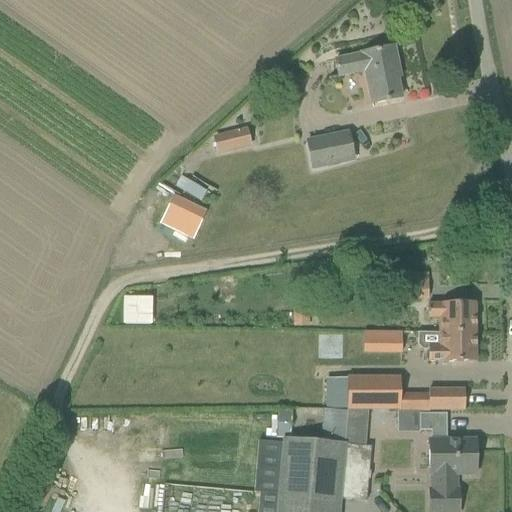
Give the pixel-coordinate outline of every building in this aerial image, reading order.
[(372,106),(400,100),(395,72),(398,71),(393,48),(361,55),(362,56),(335,62),(338,78),(365,72),(372,106)] [(307,158),(309,166),(310,173),(355,163),(347,131),(309,140),(313,156),(307,158)] [(217,156),(235,151),(231,135),(213,139),(217,156)] [(180,178),(175,189),(201,199),(205,188),(180,178)] [(205,214),(173,199),(160,226),(192,241),(205,214)] [(390,257),(375,256),(375,268),(390,268),(390,257)] [(400,285),(400,286),(392,287),(393,299),(400,299),(400,300),(428,300),(427,285),(401,285),(400,285)] [(123,297),(123,324),(153,325),(154,297),(123,297)] [(439,334),(474,334),(474,305),(442,305),(442,306),(428,306),(428,320),(439,320),(439,334)] [(293,328),(309,329),(309,313),(294,312),(293,328)] [(403,354),(404,332),(363,331),(362,353),(403,354)] [(443,364),(474,364),(474,334),(439,334),(417,334),(418,347),(422,351),(428,351),(428,363),(443,363),(443,364)] [(349,378),(349,410),(399,410),(399,378),(349,378)] [(428,412),(464,412),(464,392),(428,392),(428,397),(412,397),(412,413),(428,413),(428,412)] [(326,445),(344,446),(346,412),(329,411),(326,445)] [(289,437),(292,415),(279,414),(277,436),(289,437)] [(344,446),(326,445),(282,441),(275,511),(339,511),(340,501),(366,503),(368,480),(366,480),(366,473),(369,473),(371,449),(365,448),(344,446)] [(459,511),(459,491),(456,491),(447,491),(447,476),(475,476),(475,442),(428,442),(427,478),(430,478),(430,493),(427,493),(427,511),(459,511)]
